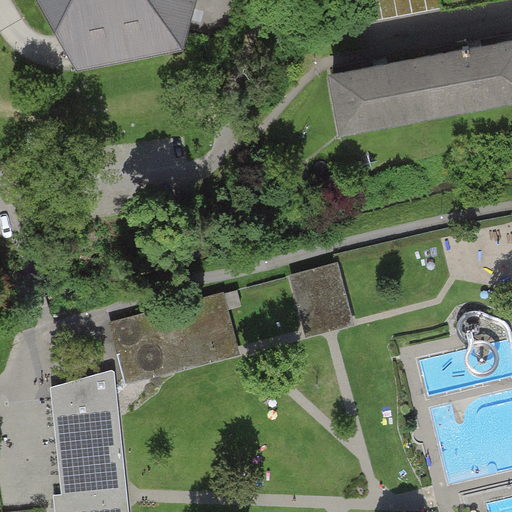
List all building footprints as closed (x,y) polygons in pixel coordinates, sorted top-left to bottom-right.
[(196,0),(38,0),(78,67),(183,51),(196,0)] [(511,94),(511,42),(324,74),(333,125),(511,94)] [(337,266),(289,278),(303,336),(352,323),(337,266)] [(222,293),(112,324),(129,383),(239,352),(222,293)] [(127,511),(119,373),(55,390),(63,511),(127,511)]
